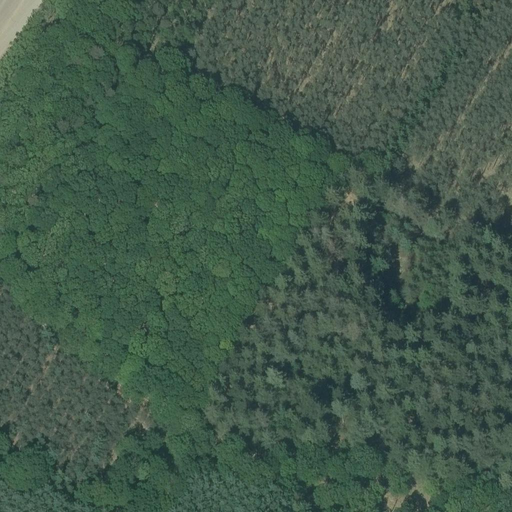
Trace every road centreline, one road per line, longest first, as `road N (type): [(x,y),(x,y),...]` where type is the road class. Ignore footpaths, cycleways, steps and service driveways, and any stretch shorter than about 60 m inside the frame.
road 1 (track): [(511,252),(83,40)]
road 2 (track): [(108,0),(0,173)]
